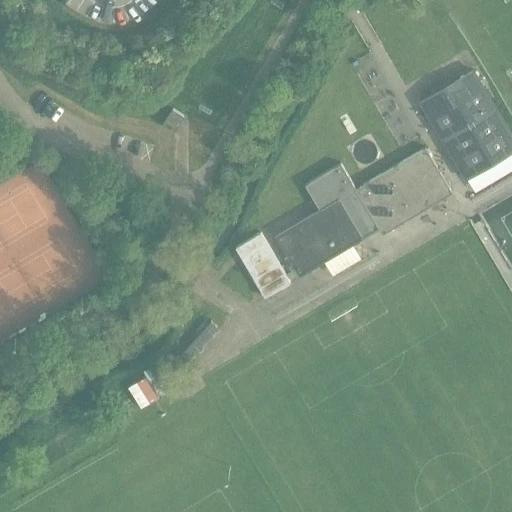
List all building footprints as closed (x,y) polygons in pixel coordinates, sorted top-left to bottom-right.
[(511,126),(473,61),(419,93),(468,176),(471,174),(479,188),(511,167),(511,126)] [(163,124),(174,131),(184,116),(173,109),(163,124)] [(300,274),(378,227),(382,233),(452,191),(425,147),(355,188),(340,164),(305,185),(320,210),(277,235),(300,274)] [(236,246),(265,294),(283,283),(289,280),(285,272),(266,242),(261,232),(236,246)] [(143,404),(160,394),(147,374),(130,384),(143,404)]
